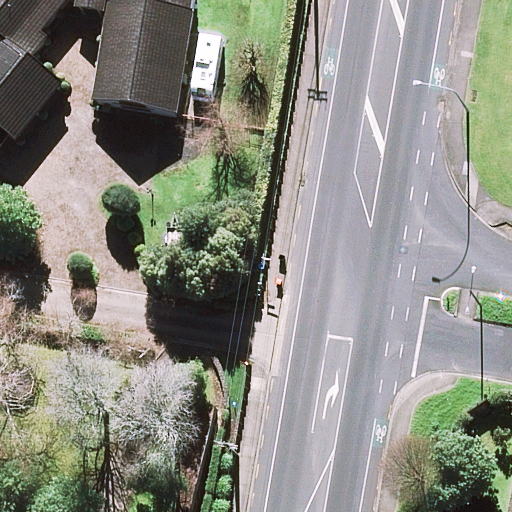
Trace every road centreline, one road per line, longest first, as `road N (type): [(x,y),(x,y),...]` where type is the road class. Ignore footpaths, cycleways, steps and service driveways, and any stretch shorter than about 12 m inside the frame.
road 1 (secondary): [(395,0),(367,176),(371,241)]
road 2 (secondary): [(356,328),(336,451),(316,511)]
road 3 (tertiary): [(511,353),(356,328)]
road 4 (tertiary): [(371,241),(511,266)]
